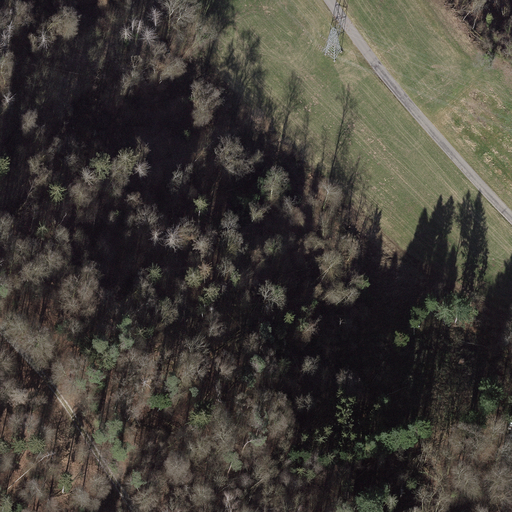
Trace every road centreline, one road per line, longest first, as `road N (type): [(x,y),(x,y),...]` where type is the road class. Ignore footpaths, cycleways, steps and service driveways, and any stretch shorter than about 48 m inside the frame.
road 1 (residential): [(329,0),(416,113),(511,217)]
road 2 (track): [(135,511),(42,371),(0,327)]
